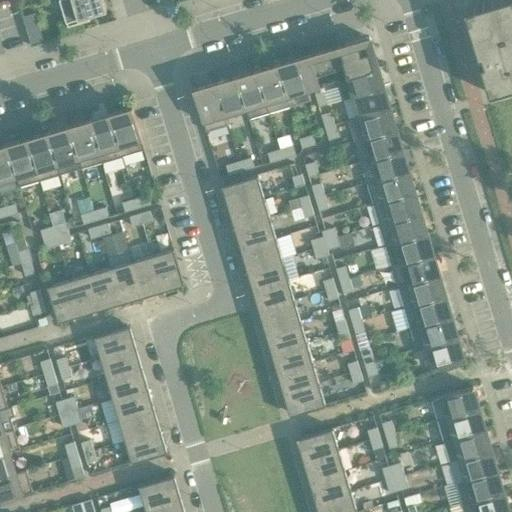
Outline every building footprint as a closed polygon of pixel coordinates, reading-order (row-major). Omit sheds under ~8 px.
[(59,0),(67,26),(90,19),(88,14),(106,9),(103,0),(59,0)] [(511,0),(492,0),(464,9),(477,55),(481,54),(484,62),(480,63),(489,93),(511,86),(511,0)] [(25,15),(30,31),(40,28),(35,12),(25,15)] [(347,75),(378,65),(370,36),(340,45),(346,65),(344,66),(346,73),(347,75)] [(308,90),(318,87),(315,75),(344,66),(346,65),(340,45),(298,57),(308,90)] [(277,63),(290,105),(311,99),(308,90),(298,57),(277,63)] [(277,63),(257,69),(269,111),(290,105),(277,63)] [(346,78),(337,81),(342,98),(352,96),(384,86),(378,65),(347,75),(346,73),(345,74),(346,78)] [(269,111),(257,69),(236,76),(246,108),(248,118),(269,111)] [(225,114),(246,108),(236,76),(215,82),(225,114)] [(228,124),(225,114),(215,82),(193,88),(206,130),(228,124)] [(390,106),(384,86),(352,96),(357,116),(390,106)] [(324,90),(316,93),(320,106),(329,103),(324,90)] [(349,120),(355,140),(397,127),(390,106),(357,116),(358,117),(349,120)] [(122,155),(144,149),(132,107),(110,113),(122,155)] [(331,111),(321,114),(325,125),(334,123),(331,111)] [(89,119),(102,161),(122,155),(110,113),(89,119)] [(102,161),(89,119),(69,125),(81,167),(102,161)] [(325,125),(329,139),(338,136),(334,123),(325,125)] [(69,125),(48,132),(60,174),(81,167),(78,158),(69,125)] [(397,127),(355,140),(361,161),(403,148),(397,127)] [(60,174),(48,132),(27,138),(40,180),(60,174)] [(312,134),(299,138),(302,147),(315,143),(312,134)] [(6,144),(19,186),(40,180),(27,138),(6,144)] [(19,186),(6,144),(0,145),(0,181),(16,176),(19,186)] [(283,158),(296,154),(293,145),(280,148),(283,158)] [(268,152),(271,161),(283,158),(280,148),(268,152)] [(367,182),(409,169),(403,148),(361,161),(367,182)] [(241,170),(254,166),(251,156),(239,160),(241,170)] [(239,160),(226,164),(229,174),(241,170),(239,160)] [(314,161),(306,164),(310,176),(319,174),(314,161)] [(415,190),(409,169),(367,182),(373,202),(415,190)] [(301,173),(292,176),(295,186),(304,183),(301,173)] [(230,205),(264,195),(257,174),(221,184),(227,206),(230,205)] [(321,182),(312,185),(316,197),(325,194),(321,182)] [(421,211),(415,190),(373,202),(379,223),(421,211)] [(138,207),(150,203),(147,194),(135,197),(138,207)] [(320,210),(329,207),(325,194),(316,197),(320,210)] [(270,216),(264,195),(230,205),(227,206),(234,227),(236,226),(270,216)] [(308,195),(298,198),(301,207),(311,204),(308,195)] [(135,197),(122,201),(125,211),(138,207),(135,197)] [(18,212),(15,203),(2,206),(5,216),(18,212)] [(301,207),(304,217),(314,214),(311,204),(301,207)] [(106,206),(94,210),(96,219),(109,216),(106,206)] [(96,219),(94,210),(81,214),(84,223),(96,219)] [(152,220),(149,210),(140,213),(143,222),(152,220)] [(427,231),(421,211),(379,223),(385,244),(427,231)] [(140,213),(129,216),(132,225),(143,222),(140,213)] [(236,226),(234,227),(240,247),(242,247),(276,237),(270,216),(236,226)] [(119,219),(112,221),(114,229),(122,227),(119,219)] [(69,231),(66,222),(53,225),(56,235),(69,231)] [(101,235),(111,232),(108,222),(98,225),(101,235)] [(40,229),(43,238),(56,235),(53,225),(40,229)] [(88,228),(91,238),(101,235),(98,225),(88,228)] [(12,230),(3,232),(6,244),(25,239),(21,226),(12,228),(12,230)] [(322,230),(323,235),(324,239),(337,235),(334,226),(322,230)] [(122,230),(102,236),(106,249),(126,244),(122,230)] [(59,244),(72,240),(69,231),(56,235),(59,244)] [(434,252),(427,231),(385,244),(391,264),(434,252)] [(46,248),(59,244),(56,235),(43,238),(46,248)] [(326,245),(324,239),(323,235),(311,239),(314,248),(326,245)] [(328,249),(340,245),(337,235),(324,239),(326,245),(328,249)] [(282,258),(276,237),(242,247),(240,247),(246,268),(248,268),(282,258)] [(308,241),(297,244),(299,252),(311,249),(308,241)] [(317,258),(329,254),(328,249),(326,245),(314,248),(317,258)] [(31,259),(27,247),(18,250),(22,262),(31,259)] [(173,247),(152,254),(162,287),(163,290),(184,284),(173,247)] [(440,273),(434,252),(391,264),(398,285),(440,273)] [(152,254),(131,260),(141,293),(142,296),(163,290),(162,287),(152,254)] [(288,278),(282,258),(248,268),(255,288),(288,278)] [(26,275),(35,272),(31,259),(22,262),(26,275)] [(131,260),(110,266),(120,299),(121,302),(142,296),(141,293),(131,260)] [(346,265),(337,267),(340,279),(350,277),(346,265)] [(110,266),(89,272),(99,306),(100,308),(121,302),(120,299),(110,266)] [(99,306),(89,272),(69,278),(78,312),(79,315),(100,308),(99,306)] [(440,273),(398,285),(404,306),(446,293),(440,273)] [(332,277),(323,280),(326,290),(335,287),(332,277)] [(340,279),(345,293),(354,290),(350,277),(340,279)] [(78,312),(69,278),(47,285),(58,321),(79,315),(78,312)] [(294,299),(288,278),(255,288),(252,289),(258,310),(261,309),(294,299)] [(21,285),(12,288),(13,293),(23,290),(21,285)] [(326,290),(329,300),(338,297),(335,287),(326,290)] [(43,301),(40,288),(30,291),(34,304),(43,301)] [(452,314),(446,293),(404,306),(410,326),(452,314)] [(301,320),(294,299),(261,309),(258,310),(264,331),(267,330),(301,320)] [(30,305),(33,314),(46,310),(43,301),(34,304),(30,305)] [(358,307),(349,309),(353,321),(362,318),(358,307)] [(410,326),(414,339),(416,347),(425,345),(458,335),(452,314),(410,326)] [(353,321),(356,333),(365,330),(362,318),(353,321)] [(345,319),(335,322),(338,332),(348,329),(345,319)] [(307,341),(301,320),(267,330),(264,331),(271,351),(273,351),(307,341)] [(94,335),(100,356),(134,346),(136,346),(130,324),(94,335)] [(338,332),(341,341),(351,338),(348,329),(338,332)] [(448,367),(447,362),(465,357),(458,335),(425,345),(433,371),(448,367)] [(273,351),(271,351),(277,372),(279,372),(313,362),(307,341),(273,351)] [(134,346),(100,356),(106,377),(140,367),(142,366),(136,346),(134,346)] [(374,360),(370,347),(360,350),(364,363),(374,360)] [(69,366),(66,356),(56,359),(59,368),(69,366)] [(50,358),(40,360),(44,373),(54,370),(50,358)] [(360,370),(357,360),(347,362),(350,373),(360,370)] [(364,363),(368,376),(378,373),(374,360),(364,363)] [(279,372),(277,372),(283,393),(285,392),(319,382),(313,362),(279,372)] [(62,379),(72,376),(69,366),(59,368),(62,379)] [(140,367),(106,377),(112,398),(146,388),(149,387),(142,366),(140,367)] [(44,373),(48,386),(57,383),(54,370),(44,373)] [(350,373),(353,383),(363,380),(360,370),(350,373)] [(285,392),(283,393),(289,415),(325,404),(319,382),(285,392)] [(473,385),(431,397),(437,419),(479,407),(473,385)] [(101,401),(107,422),(152,409),(155,408),(149,387),(146,388),(112,398),(101,401)] [(78,408),(74,396),(65,399),(68,411),(78,408)] [(64,399),(56,402),(59,414),(67,411),(64,399)] [(90,404),(78,408),(81,417),(93,414),(90,404)] [(444,440),(485,427),(479,407),(437,419),(444,440)] [(78,408),(68,411),(72,424),(75,423),(82,421),(81,417),(78,408)] [(107,422),(113,443),(125,440),(158,430),(161,429),(155,408),(152,409),(107,422)] [(63,426),(72,424),(67,411),(59,414),(63,426)] [(391,419),(382,422),(385,434),(395,432),(391,419)] [(89,428),(86,420),(82,421),(75,423),(78,431),(89,428)] [(380,436),(377,426),(367,429),(370,439),(380,436)] [(14,427),(4,430),(0,431),(0,453),(10,451),(20,448),(14,427)] [(338,448),(332,427),(296,437),(303,459),(305,458),(338,448)] [(450,460),(492,448),(485,427),(444,440),(450,460)] [(78,431),(80,437),(90,434),(89,428),(78,431)] [(158,430),(125,440),(131,461),(167,450),(161,429),(158,430)] [(389,447),(399,444),(395,432),(385,434),(389,447)] [(370,439),(373,449),(383,446),(380,436),(370,439)] [(93,449),(90,439),(81,441),(84,452),(93,449)] [(74,441),(65,443),(68,456),(78,453),(74,441)] [(345,469),(338,448),(305,458),(303,459),(309,480),(311,479),(345,469)] [(498,469),(492,448),(450,460),(456,481),(498,469)] [(87,461),(96,459),(93,449),(84,452),(87,461)] [(0,476),(17,471),(10,451),(0,453),(0,476)] [(68,456),(72,469),(75,478),(84,475),(78,453),(68,456)] [(400,461),(391,464),(395,477),(404,474),(400,461)] [(382,467),(386,480),(395,477),(391,464),(382,467)] [(0,476),(0,500),(32,491),(26,469),(17,471),(0,476)] [(351,490),(345,469),(311,479),(309,480),(315,500),(317,500),(351,490)] [(498,469),(456,481),(462,502),(504,489),(498,469)] [(174,474),(138,484),(144,506),(178,496),(180,495),(174,474)] [(398,489),(408,487),(404,474),(395,477),(398,489)] [(386,480),(389,492),(398,489),(395,477),(386,480)] [(462,502),(464,511),(508,511),(510,511),(504,489),(462,502)] [(352,511),(357,511),(351,490),(317,500),(315,500),(318,511),(352,511)] [(178,496),(144,506),(146,511),(184,511),(180,495),(178,496)] [(72,504),(74,511),(95,511),(91,499),(72,504)] [(418,511),(416,502),(406,505),(408,511),(418,511)]
